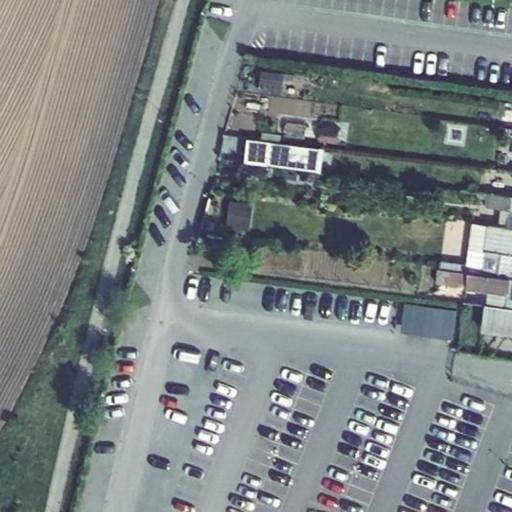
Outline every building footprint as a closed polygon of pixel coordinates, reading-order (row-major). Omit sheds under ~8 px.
[(259,88),(282,92),(285,72),(262,68),(259,88)] [(244,156),(264,159),(266,142),(246,140),(244,156)] [(500,224),(511,225),(511,194),(478,191),(477,196),(487,197),(486,205),(502,207),(500,224)] [(228,224),(250,227),(253,202),(231,200),(228,224)] [(162,209),(159,223),(170,225),(173,211),(162,209)] [(511,275),(511,225),(500,224),(489,223),(473,221),(467,262),(442,259),(442,267),(469,271),(469,270),(511,275)] [(245,253),(254,253),(254,243),(245,242),(245,253)] [(267,270),(280,272),(281,261),(269,260),(267,270)] [(488,303),(511,305),(511,275),(469,270),(469,271),(442,267),(438,267),(437,281),(467,285),(467,287),(489,289),(488,303)] [(483,327),(511,331),(511,305),(488,303),(487,302),(483,327)] [(462,336),(463,306),(416,304),(414,334),(462,336)]
